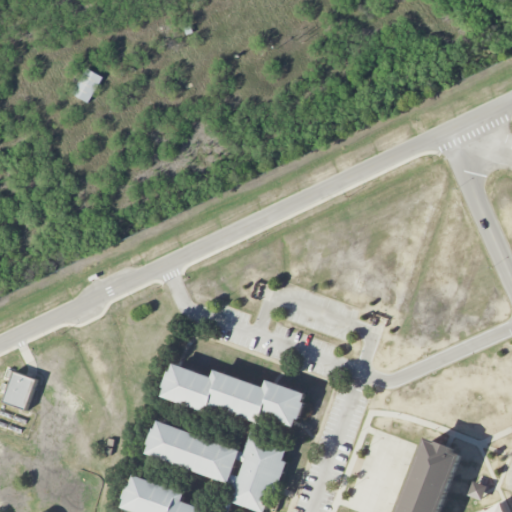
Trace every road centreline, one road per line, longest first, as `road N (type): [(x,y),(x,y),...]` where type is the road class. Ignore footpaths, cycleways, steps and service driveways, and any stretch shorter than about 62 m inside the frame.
road 1 (residential): [(511,102),(0,346)]
road 2 (residential): [(511,329),(386,383),(190,308),(171,264)]
road 3 (residential): [(467,139),(470,180),(511,279)]
